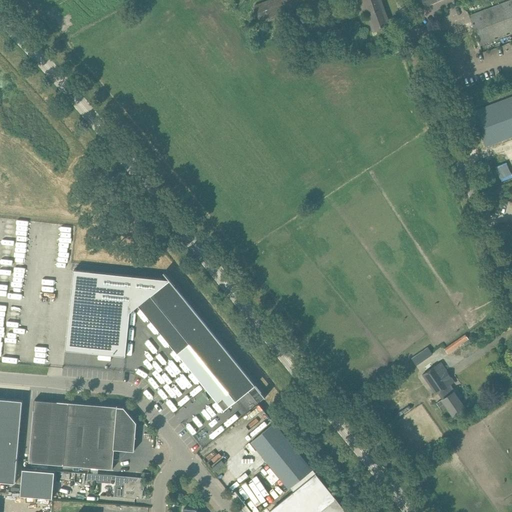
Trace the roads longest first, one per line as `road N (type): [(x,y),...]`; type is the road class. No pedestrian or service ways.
road 1 (primary): [(411,511),(85,110),(0,18)]
road 2 (unclassified): [(511,301),(399,0)]
road 3 (unclassified): [(186,457),(127,388),(0,377)]
